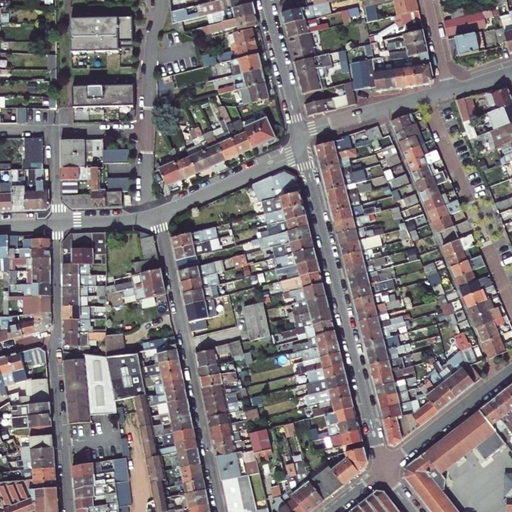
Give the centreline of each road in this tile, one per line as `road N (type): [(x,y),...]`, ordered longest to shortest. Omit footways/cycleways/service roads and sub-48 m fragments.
road 1 (residential): [(381,470),(302,151)]
road 2 (residential): [(221,511),(159,214)]
road 3 (residential): [(70,511),(58,335)]
road 4 (residential): [(511,371),(381,470)]
road 5 (residential): [(159,214),(302,151)]
road 6 (residential): [(298,132),(447,91)]
road 7 (residential): [(265,0),(298,132)]
road 8 (residential): [(162,0),(147,129)]
